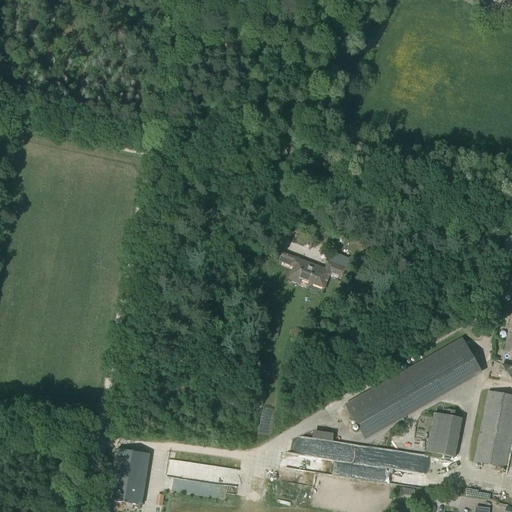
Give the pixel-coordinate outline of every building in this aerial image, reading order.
[(343,277),(346,268),(329,262),(326,270),(282,253),(279,262),(293,267),(288,278),(299,282),(300,280),(324,289),(330,272),(343,277)] [(511,354),(511,315),(503,352),(511,354)] [(474,360),(463,341),(347,407),(361,432),(477,366),(474,360)] [(354,360),(359,354),(354,349),(349,355),(354,360)] [(511,384),(511,364),(494,361),(491,380),(511,384)] [(511,397),(488,392),(474,462),(505,468),(511,433),(511,397)] [(458,419),(435,414),(427,453),(450,458),(458,419)] [(111,460),(103,511),(137,511),(144,465),(111,460)]
